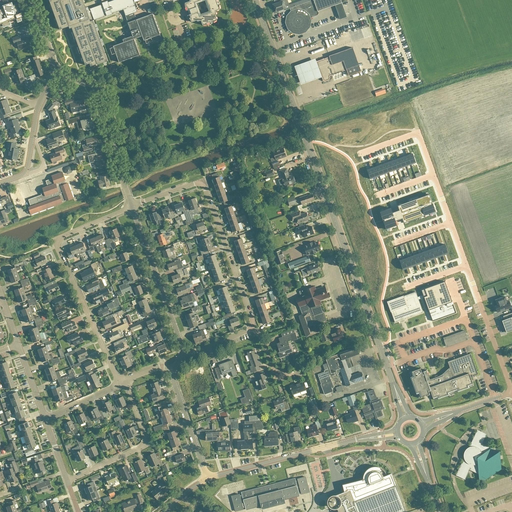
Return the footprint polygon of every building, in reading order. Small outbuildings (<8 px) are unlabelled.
[(86,10),(85,6),(84,6),(84,4),(82,0),(48,0),(49,0),(59,30),(68,27),(69,29),(71,28),(77,44),(78,46),(85,66),(89,64),(90,67),(97,64),(98,65),(107,62),(93,23),(93,21),(88,9),(86,10)] [(88,9),(93,21),(100,18),(122,10),(132,36),(122,40),(123,42),(113,46),(113,47),(115,54),(118,63),(139,55),(134,39),(142,36),(143,41),(144,40),(151,38),(160,35),(152,14),(136,20),(134,13),(137,12),(132,0),(114,0),(106,3),(102,4),(102,3),(101,3),(102,4),(88,9)] [(196,21),(197,22),(200,21),(202,26),(207,25),(206,24),(212,22),(213,23),(217,21),(215,15),(216,15),(215,11),(220,10),(219,5),(218,6),(215,0),(190,0),(189,1),(190,2),(184,3),(185,8),(184,8),(184,11),(184,12),(186,16),(187,19),(189,19),(191,23),(196,21)] [(279,0),(280,2),(272,5),(275,13),(285,9),(284,6),(288,4),(286,0),(279,0)] [(309,0),(310,2),(289,9),(290,12),(286,17),(285,23),(287,30),(292,34),(299,35),(305,33),(310,28),(311,21),(310,18),(317,16),(318,14),(317,12),(334,6),(339,20),(346,18),(341,4),(340,0),(309,0)] [(0,25),(2,25),(3,28),(10,25),(9,22),(16,19),(17,22),(21,21),(20,18),(22,17),(21,13),(18,14),(15,4),(12,5),(11,3),(3,6),(3,8),(0,9),(0,25)] [(349,34),(351,41),(364,38),(362,34),(364,33),(363,30),(349,34)] [(19,37),(12,39),(14,44),(17,43),(19,50),(30,46),(27,38),(20,40),(19,37)] [(329,57),(316,62),(321,78),(322,81),(325,82),(328,81),(329,79),(329,77),(346,71),(346,70),(358,66),(352,48),(329,57)] [(21,69),(13,72),(18,85),(26,81),(28,86),(36,83),(34,78),(43,75),(37,60),(36,57),(25,61),(26,64),(30,62),(34,75),(24,78),(21,69)] [(311,82),(321,78),(316,62),(315,60),(305,63),(294,67),(300,85),(311,82)] [(360,71),(358,66),(346,70),(346,71),(348,76),(360,71)] [(384,89),(374,92),(376,97),(386,94),(384,89)] [(0,109),(8,107),(6,100),(1,102),(0,98),(0,109)] [(65,105),(69,104),(72,113),(79,111),(79,113),(86,111),(85,109),(83,100),(74,103),(73,99),(64,102),(65,105)] [(8,107),(0,109),(0,111),(1,114),(0,114),(0,118),(0,120),(7,117),(6,114),(11,113),(8,107)] [(50,120),(46,121),(49,130),(60,126),(57,117),(56,118),(54,111),(48,114),(50,120)] [(78,117),(67,120),(68,120),(69,125),(77,122),(78,127),(82,126),(82,129),(87,128),(87,131),(93,129),(92,126),(90,119),(79,121),(78,117)] [(17,120),(16,119),(11,121),(10,118),(4,120),(6,125),(8,125),(9,129),(19,125),(18,123),(18,122),(18,120),(17,120)] [(19,125),(9,129),(11,133),(9,134),(10,138),(16,136),(15,133),(21,132),(19,125)] [(53,138),(46,141),(48,147),(49,147),(49,149),(57,146),(56,143),(64,140),(61,131),(52,134),(53,138)] [(85,145),(82,146),(84,153),(92,150),(91,147),(99,145),(97,137),(84,141),(85,145)] [(7,143),(6,150),(9,151),(7,160),(16,161),(17,154),(18,154),(18,150),(15,149),(15,144),(7,143)] [(56,162),(61,160),(59,154),(63,152),(62,148),(54,150),(55,153),(49,155),(52,163),(53,163),(53,164),(54,164),(56,163),(56,162)] [(274,157),(270,159),(272,165),(279,163),(278,160),(286,157),(283,148),(272,152),(274,157)] [(89,164),(92,163),(94,169),(104,166),(102,156),(96,157),(95,154),(87,156),(89,164)] [(409,155),(407,156),(411,165),(416,163),(412,154),(409,155)] [(286,169),(279,171),(282,179),(285,187),(289,185),(289,186),(292,185),(292,184),(295,183),(292,175),(289,177),(286,169)] [(370,169),(367,170),(370,179),(375,178),(371,169),(370,169)] [(264,173),(266,178),(274,176),(272,170),(264,173)] [(103,172),(95,174),(96,178),(100,177),(101,181),(98,182),(99,188),(102,187),(110,186),(107,174),(104,175),(103,172)] [(41,195),(36,197),(28,200),(30,207),(28,208),(30,215),(38,212),(62,204),(61,202),(66,201),(73,199),(68,184),(67,184),(65,185),(64,183),(64,181),(65,181),(62,173),(51,176),(52,179),(45,181),(47,187),(42,189),(43,193),(44,194),(41,195)] [(218,174),(211,176),(213,180),(212,180),(214,186),(221,183),(224,182),(223,180),(220,180),(218,174)] [(221,183),(214,186),(216,192),(223,189),(221,183)] [(234,189),(232,186),(223,189),(216,192),(218,198),(225,195),(224,193),(234,189)] [(223,203),(224,206),(230,203),(231,203),(230,200),(227,201),(225,195),(218,198),(220,204),(223,203)] [(305,207),(304,204),(310,202),(310,201),(314,200),(312,195),(308,196),(308,195),(299,198),(301,205),(302,208),(305,207)] [(391,208),(379,212),(382,220),(384,220),(384,221),(383,222),(386,229),(397,225),(395,221),(402,219),(403,223),(435,212),(432,204),(431,204),(431,203),(432,202),(429,195),(397,206),(399,210),(392,213),(391,208)] [(287,199),(285,200),(286,202),(288,201),(289,207),(296,204),(294,197),(287,199)] [(197,214),(197,213),(198,213),(196,208),(197,208),(194,199),(188,201),(191,210),(190,210),(190,211),(188,211),(191,219),(198,216),(197,214)] [(184,211),(184,210),(182,203),(174,206),(177,213),(182,211),(186,221),(184,222),(186,226),(193,223),(191,219),(188,211),(188,210),(184,211)] [(231,206),(230,203),(224,206),(225,208),(224,209),(226,215),(233,212),(231,206)] [(268,222),(265,214),(262,215),(260,207),(257,208),(263,224),(268,222)] [(171,208),(168,209),(168,208),(161,211),(164,218),(168,217),(169,220),(174,218),(171,208)] [(233,212),(226,215),(228,221),(235,218),(233,212)] [(296,220),(298,224),(309,220),(306,213),(299,215),(298,212),(289,215),(292,222),(296,220)] [(158,226),(163,224),(161,218),(158,219),(156,213),(149,215),(152,222),(155,221),(157,226),(158,226)] [(235,218),(228,221),(231,227),(238,224),(235,218)] [(194,228),(197,235),(202,233),(200,230),(205,228),(203,222),(196,225),(197,227),(194,228)] [(240,230),(238,224),(231,227),(233,233),(240,230)] [(304,225),(296,228),(298,235),(299,235),(300,238),(304,237),(314,234),(311,227),(305,229),(304,225)] [(108,239),(111,247),(112,250),(116,249),(114,242),(118,240),(117,238),(119,237),(116,229),(109,232),(111,238),(108,239)] [(163,234),(160,235),(157,236),(158,239),(160,246),(166,244),(165,241),(167,240),(166,238),(172,235),(174,235),(172,231),(171,232),(171,231),(166,233),(164,233),(163,234)] [(256,240),(254,234),(253,231),(248,233),(249,236),(252,235),(254,241),(256,240)] [(102,235),(95,237),(101,250),(101,252),(102,254),(104,253),(103,250),(103,249),(101,246),(103,245),(102,243),(105,241),(108,249),(111,247),(108,239),(104,241),(102,235)] [(91,244),(89,245),(91,251),(94,250),(92,247),(95,245),(98,253),(101,252),(101,250),(95,237),(89,240),(91,244)] [(202,246),(210,243),(208,237),(203,239),(202,237),(195,239),(196,242),(197,244),(201,243),(202,246)] [(236,247),(243,245),(241,239),(234,241),(236,247)] [(310,245),(309,244),(307,244),(308,245),(303,247),(304,249),(302,250),(303,253),(305,252),(306,255),(311,254),(311,255),(316,253),(315,252),(320,251),(316,242),(310,245)] [(76,246),(80,255),(86,252),(82,243),(76,246)] [(210,243),(202,246),(203,250),(199,251),(201,256),(202,256),(209,254),(208,251),(212,249),(210,243)] [(245,251),(243,245),(236,247),(238,253),(245,251)] [(445,245),(440,246),(443,255),(444,255),(448,254),(445,245)] [(69,248),(71,252),(67,253),(69,259),(74,258),(73,255),(76,254),(78,258),(81,257),(80,255),(76,246),(69,248)] [(169,249),(162,251),(165,258),(168,257),(169,259),(174,257),(173,255),(171,256),(170,252),(174,251),(173,248),(169,249)] [(247,257),(245,251),(238,253),(240,259),(247,257)] [(280,252),(280,251),(273,253),(277,265),(284,262),(282,257),(283,257),(281,251),(280,252)] [(120,255),(116,257),(115,254),(109,257),(110,260),(117,258),(117,259),(121,258),(123,262),(129,260),(126,253),(120,255)] [(209,264),(217,261),(214,255),(207,258),(209,264)] [(310,262),(308,256),(294,262),(288,264),(290,269),(296,267),(310,262)] [(44,257),(35,261),(32,262),(35,268),(47,263),(44,257)] [(247,257),(240,259),(242,265),(249,263),(247,257)] [(182,266),(179,259),(174,261),(175,262),(167,265),(169,271),(175,269),(176,272),(177,272),(183,270),(190,267),(189,265),(185,267),(185,265),(182,266)] [(404,259),(399,261),(402,270),(406,269),(407,268),(404,259)] [(264,261),(261,262),(263,266),(264,269),(267,268),(270,267),(267,260),(265,260),(264,261)] [(219,267),(217,261),(209,264),(211,270),(219,267)] [(80,274),(83,281),(95,276),(92,270),(97,267),(95,263),(90,265),(92,268),(85,271),(86,272),(80,274)] [(309,268),(301,270),(303,277),(308,275),(308,274),(311,273),(311,274),(319,271),(317,264),(309,267),(309,268)] [(113,274),(122,270),(121,266),(111,270),(113,274)] [(127,275),(134,273),(131,266),(125,269),(127,275)] [(19,267),(15,268),(7,271),(9,277),(17,274),(16,271),(20,270),(19,267)] [(183,270),(177,272),(178,275),(171,277),(174,284),(181,281),(182,284),(188,282),(187,279),(181,281),(179,276),(184,274),(185,275),(190,273),(192,273),(190,267),(183,270)] [(219,267),(211,270),(213,276),(221,274),(219,267)] [(36,271),(37,274),(42,272),(46,281),(53,278),(49,268),(44,270),(43,268),(36,271)] [(248,276),(255,274),(253,268),(246,270),(248,276)] [(127,275),(129,279),(122,281),(123,285),(118,287),(120,291),(133,286),(129,287),(128,283),(130,282),(137,279),(134,273),(127,275)] [(17,274),(9,277),(11,283),(20,280),(17,274)] [(221,274),(213,276),(216,283),(223,280),(221,274)] [(255,274),(248,276),(251,282),(258,280),(255,274)] [(101,280),(99,281),(97,278),(91,281),(92,284),(86,287),(89,293),(99,289),(100,291),(105,288),(101,280)] [(182,284),(184,284),(185,286),(176,289),(178,296),(187,293),(186,289),(189,288),(193,287),(192,284),(198,281),(197,278),(193,280),(191,281),(188,282),(182,284)] [(260,286),(258,280),(251,282),(253,288),(260,286)] [(21,284),(22,288),(14,290),(16,297),(25,294),(23,290),(26,290),(25,287),(30,285),(29,281),(21,284)] [(423,295),(417,298),(418,300),(424,298),(432,322),(456,313),(444,282),(421,290),(423,295)] [(49,283),(43,286),(45,289),(47,288),(50,294),(59,290),(56,283),(50,286),(49,283)] [(120,291),(120,292),(116,293),(118,297),(122,295),(121,294),(129,291),(131,294),(132,293),(134,297),(137,296),(143,293),(139,286),(134,288),(133,286),(120,291)] [(260,286),(253,288),(255,294),(262,292),(260,286)] [(220,296),(228,293),(226,287),(218,289),(220,296)] [(328,297),(327,292),(325,289),(323,290),(323,288),(316,290),(316,289),(314,290),(313,287),(302,291),(298,292),(300,296),(295,298),(299,307),(302,315),(299,316),(306,337),(314,334),(320,332),(318,325),(327,322),(325,317),(324,317),(319,302),(320,301),(320,300),(328,297)] [(96,293),(91,296),(92,298),(91,299),(94,305),(96,304),(98,304),(100,302),(103,301),(102,298),(105,297),(105,296),(109,294),(108,293),(108,292),(106,289),(96,293)] [(415,292),(387,302),(395,323),(423,313),(415,292)] [(230,299),(228,293),(220,296),(223,302),(230,299)] [(25,294),(16,297),(18,303),(26,300),(28,304),(35,301),(34,298),(33,299),(31,295),(26,297),(25,294)] [(194,297),(193,294),(188,296),(189,298),(180,302),(182,308),(186,306),(187,307),(193,305),(192,302),(195,301),(194,297)] [(55,296),(49,299),(43,302),(44,305),(50,302),(53,308),(56,307),(65,303),(62,296),(56,299),(55,296)] [(141,308),(148,306),(145,299),(144,300),(143,297),(132,302),(133,305),(139,303),(141,308)] [(497,313),(511,308),(509,302),(507,302),(505,297),(495,300),(497,306),(495,307),(497,313)] [(257,307),(264,304),(262,298),(255,300),(257,307)] [(230,299),(223,302),(225,308),(233,306),(230,299)] [(28,304),(29,307),(21,310),(23,317),(34,313),(32,306),(36,304),(35,301),(28,304)] [(107,306),(97,311),(100,317),(111,313),(109,310),(114,308),(113,305),(111,301),(106,303),(107,306)] [(264,304),(257,307),(259,313),(266,310),(264,304)] [(148,306),(141,308),(138,309),(141,316),(142,315),(143,317),(150,315),(149,312),(150,312),(148,306)] [(225,308),(227,314),(223,316),(224,319),(227,318),(232,316),(231,313),(235,312),(233,306),(225,308)] [(64,308),(61,309),(52,313),(53,316),(56,315),(59,321),(62,320),(71,316),(68,309),(65,311),(64,308)] [(268,316),(266,310),(259,313),(261,318),(268,316)] [(34,313),(23,317),(26,323),(34,320),(35,324),(48,319),(47,317),(42,319),(42,318),(40,319),(39,317),(36,318),(35,316),(33,317),(32,314),(34,313)] [(112,315),(113,318),(102,323),(105,329),(117,324),(118,323),(116,318),(119,317),(117,313),(112,315)] [(197,315),(194,316),(193,313),(185,315),(187,322),(198,318),(197,315)] [(502,326),(503,329),(504,328),(506,333),(511,330),(511,313),(503,317),(504,320),(502,321),(503,326),(502,326)] [(268,316),(261,318),(263,325),(270,322),(271,323),(273,322),(272,319),(270,319),(268,316)] [(199,321),(198,318),(187,322),(190,328),(197,325),(196,322),(199,321)] [(227,318),(224,319),(215,323),(216,326),(217,328),(219,327),(218,325),(226,322),(228,326),(231,325),(231,327),(239,324),(237,318),(230,321),(229,319),(228,319),(227,318)] [(35,324),(36,328),(28,330),(31,337),(39,334),(38,331),(41,330),(40,327),(43,326),(42,324),(45,324),(44,323),(49,321),(48,319),(35,324)] [(156,325),(154,319),(146,322),(147,325),(144,326),(146,330),(149,328),(149,330),(156,327),(156,325)] [(70,321),(67,322),(61,325),(64,331),(66,329),(68,333),(77,329),(74,322),(71,323),(70,321)] [(138,322),(129,326),(131,331),(141,327),(138,322)] [(120,330),(118,327),(113,329),(114,332),(108,335),(111,341),(120,337),(123,336),(120,330)] [(321,336),(323,342),(333,339),(334,342),(343,339),(341,332),(340,332),(339,329),(335,331),(336,333),(327,336),(326,334),(321,336)] [(203,330),(199,331),(200,333),(192,336),(196,344),(206,340),(206,339),(209,338),(207,335),(205,336),(203,330)] [(464,331),(443,338),(444,342),(465,334),(464,331)] [(159,332),(148,336),(147,334),(136,338),(136,339),(135,339),(138,345),(139,344),(139,345),(151,340),(153,344),(156,343),(155,342),(162,339),(159,332)] [(39,334),(31,337),(33,343),(41,340),(42,344),(44,343),(50,341),(49,339),(48,339),(44,340),(43,336),(42,336),(41,333),(39,334)] [(291,351),(291,350),(288,341),(292,340),(292,341),(297,339),(295,333),(278,339),(280,343),(276,344),(279,352),(278,353),(280,358),(286,356),(287,355),(287,354),(287,352),(288,353),(290,352),(291,351)] [(67,338),(68,341),(71,340),(74,346),(83,342),(80,335),(74,338),(73,335),(67,338)] [(126,339),(124,339),(118,341),(119,344),(113,347),(116,353),(125,349),(123,343),(125,342),(127,341),(126,339)] [(164,345),(163,342),(145,350),(148,355),(158,351),(160,354),(167,351),(164,345)] [(46,347),(45,347),(37,350),(40,356),(48,353),(47,351),(46,347)] [(327,363),(329,369),(330,374),(331,374),(336,372),(335,371),(340,369),(346,386),(346,387),(353,384),(353,383),(364,379),(361,373),(353,376),(351,377),(350,374),(351,373),(350,368),(351,368),(349,364),(352,363),(350,358),(359,354),(356,347),(342,352),(342,353),(339,354),(336,355),(335,356),(334,354),(325,357),(327,363)] [(84,349),(81,351),(76,353),(79,359),(77,360),(79,363),(80,363),(85,360),(84,357),(87,355),(84,349)] [(128,355),(126,356),(119,359),(124,369),(131,366),(133,365),(130,359),(132,357),(130,351),(127,352),(128,355)] [(254,351),(247,353),(252,368),(250,369),(252,373),(260,370),(259,366),(261,365),(257,357),(254,351)] [(49,356),(48,353),(40,356),(42,363),(50,360),(51,363),(59,361),(58,358),(53,360),(52,355),(49,356)] [(421,372),(420,369),(409,372),(418,399),(423,397),(429,395),(429,393),(430,393),(432,398),(433,400),(448,395),(453,393),(473,386),(472,382),(470,376),(471,375),(472,377),(476,376),(478,375),(470,354),(466,355),(464,356),(447,362),(449,368),(447,369),(446,371),(445,372),(444,373),(442,374),(441,375),(439,376),(438,377),(437,375),(434,376),(435,378),(433,379),(429,380),(428,377),(428,375),(426,370),(421,372)] [(232,360),(218,365),(219,367),(215,369),(218,379),(221,378),(221,375),(231,372),(232,377),(237,375),(232,360)] [(84,364),(85,367),(83,368),(86,375),(91,372),(90,369),(95,367),(92,361),(84,364)] [(0,371),(8,369),(6,362),(0,364),(0,371)] [(322,365),(324,371),(324,372),(318,375),(321,385),(324,395),(332,392),(331,389),(333,388),(331,381),(329,377),(329,375),(330,374),(329,369),(327,363),(322,365)] [(53,367),(51,367),(44,370),(47,376),(55,373),(53,367)] [(8,369),(0,371),(0,372),(2,377),(10,375),(8,369)] [(86,375),(84,375),(86,378),(87,378),(91,386),(90,386),(92,390),(100,386),(95,374),(93,375),(92,372),(91,372),(86,375)] [(57,379),(55,373),(47,376),(49,382),(57,379)] [(196,373),(185,377),(187,384),(185,385),(188,392),(190,391),(192,398),(203,394),(201,387),(198,388),(196,382),(199,381),(196,373)] [(67,377),(57,380),(58,383),(65,381),(75,377),(73,374),(68,376),(67,377)] [(259,381),(253,383),(254,386),(257,385),(259,390),(266,388),(264,382),(266,381),(264,374),(257,376),(259,381)] [(12,380),(10,375),(2,377),(4,383),(12,380)] [(335,388),(341,387),(339,378),(333,380),(335,388)] [(14,387),(12,380),(4,383),(6,390),(14,387)] [(65,381),(58,383),(60,387),(52,390),(54,396),(62,393),(61,390),(65,389),(63,385),(66,384),(65,381)] [(154,394),(161,392),(157,382),(151,385),(154,394)] [(296,384),(290,386),(293,395),(306,390),(303,382),(296,384)] [(248,389),(243,391),(245,397),(247,403),(252,401),(248,389)] [(370,404),(361,407),(366,420),(375,417),(375,419),(383,416),(380,409),(383,407),(381,400),(378,401),(374,390),(367,392),(371,401),(369,402),(370,404)] [(12,394),(11,391),(3,393),(5,397),(8,396),(10,401),(18,398),(16,392),(12,394)] [(66,392),(62,393),(54,396),(56,403),(66,399),(67,402),(73,398),(72,396),(68,398),(66,392)] [(161,392),(154,394),(151,396),(153,402),(164,399),(161,392)] [(347,397),(342,399),(343,402),(348,400),(350,407),(352,406),(357,404),(353,395),(347,397)] [(122,415),(121,413),(119,408),(126,405),(122,397),(115,400),(117,404),(115,406),(118,414),(119,416),(122,415)] [(21,404),(18,398),(10,401),(12,407),(21,404)] [(209,413),(206,406),(211,405),(209,398),(198,402),(200,407),(196,408),(199,416),(209,413)] [(286,399),(282,401),(281,398),(277,400),(278,400),(273,402),(276,410),(280,408),(282,412),(290,409),(287,403),(286,399)] [(101,410),(105,419),(105,418),(110,416),(108,412),(112,410),(109,402),(102,405),(104,409),(101,410)] [(21,404),(12,407),(14,413),(23,410),(21,404)] [(161,406),(161,407),(159,404),(153,406),(154,409),(155,412),(159,411),(161,418),(170,415),(167,408),(162,409),(161,406)] [(105,419),(101,410),(98,412),(97,408),(90,412),(93,419),(93,420),(94,422),(101,418),(102,420),(105,419)] [(222,412),(223,415),(220,416),(223,427),(231,424),(226,411),(224,408),(221,409),(222,412)] [(25,417),(23,410),(14,413),(17,419),(25,417)] [(355,413),(354,410),(349,412),(350,414),(345,416),(347,423),(353,421),(354,422),(358,421),(355,413)] [(83,414),(76,417),(80,425),(86,422),(89,427),(92,426),(88,416),(85,418),(83,414)] [(161,418),(164,424),(160,426),(160,425),(153,428),(155,433),(162,431),(168,428),(167,424),(172,422),(170,415),(161,418)] [(332,422),(326,424),(328,431),(337,428),(335,420),(332,421),(332,422)] [(73,435),(74,435),(79,432),(75,424),(73,425),(71,421),(64,424),(67,432),(68,432),(68,433),(69,435),(71,436),(73,435)] [(243,432),(244,441),(237,441),(238,450),(252,449),(252,441),(257,441),(256,427),(255,427),(255,422),(252,422),(252,423),(249,423),(249,421),(245,421),(243,422),(243,425),(243,432)] [(21,431),(29,428),(27,422),(19,425),(21,431)] [(310,429),(307,430),(309,437),(318,435),(317,430),(316,425),(315,425),(313,426),(313,427),(310,428),(310,429)] [(124,426),(121,427),(125,436),(128,434),(130,438),(137,435),(135,432),(138,430),(136,426),(133,427),(126,430),(124,426)] [(289,434),(285,435),(287,443),(291,442),(299,440),(298,434),(301,433),(299,427),(293,428),(295,432),(289,434)] [(29,428),(21,431),(23,437),(31,434),(29,428)] [(168,428),(162,431),(163,434),(167,432),(170,441),(178,438),(175,431),(170,433),(168,428)] [(204,429),(201,430),(202,433),(204,436),(205,436),(205,441),(213,441),(212,432),(212,430),(205,430),(204,429)] [(486,435),(477,430),(455,476),(465,480),(469,470),(478,474),(479,481),(481,483),(501,469),(499,451),(498,452),(491,448),(490,449),(481,444),(486,435)] [(121,434),(116,436),(114,432),(109,434),(112,441),(115,440),(117,446),(124,442),(121,434)] [(214,432),(212,432),(213,441),(218,441),(219,441),(219,438),(222,438),(222,432),(214,432)] [(268,438),(264,438),(265,446),(275,445),(278,445),(278,442),(277,434),(277,432),(270,432),(268,435),(268,438)] [(33,440),(31,434),(23,437),(25,443),(33,440)] [(170,441),(172,448),(173,451),(169,452),(170,456),(173,455),(177,453),(175,447),(180,445),(178,438),(170,441)] [(25,443),(22,444),(23,447),(26,446),(27,449),(24,450),(25,454),(34,451),(33,448),(36,447),(33,440),(25,443)] [(107,440),(100,443),(104,451),(111,448),(107,440)] [(221,441),(218,442),(217,442),(218,451),(230,450),(229,441),(221,442),(221,441)] [(84,450),(82,445),(77,448),(79,452),(74,454),(78,462),(85,459),(83,455),(86,453),(84,450)] [(94,446),(87,450),(91,457),(98,454),(94,446)] [(154,453),(147,457),(152,467),(159,464),(160,466),(162,465),(162,463),(159,455),(155,456),(154,454),(154,453)] [(173,455),(170,456),(167,457),(169,462),(176,460),(177,464),(185,461),(183,454),(174,457),(173,455)] [(17,481),(15,474),(18,472),(12,457),(8,459),(11,469),(5,471),(6,475),(7,474),(10,483),(17,481)] [(36,459),(30,461),(31,465),(33,465),(36,474),(37,474),(38,476),(39,477),(43,475),(42,472),(45,471),(41,462),(38,463),(37,458),(36,459)] [(144,468),(141,460),(133,463),(138,473),(144,470),(146,475),(150,473),(147,466),(144,468)] [(123,467),(119,469),(124,481),(130,479),(132,483),(138,480),(134,473),(131,474),(127,466),(123,468),(123,467)] [(402,511),(405,511),(397,491),(395,486),(391,474),(386,476),(386,475),(386,474),(385,473),(385,472),(384,472),(384,471),(383,470),(382,470),(382,469),(381,468),(380,468),(379,468),(378,467),(377,467),(376,467),(375,467),(374,467),(373,467),(372,467),(371,467),(370,468),(369,468),(368,469),(367,469),(366,470),(366,471),(365,471),(364,472),(364,473),(364,474),(363,474),(363,475),(363,476),(363,477),(363,478),(362,479),(362,480),(358,481),(351,482),(342,485),(344,492),(339,494),(337,495),(333,497),(332,497),(331,497),(331,498),(330,498),(330,499),(329,499),(329,500),(328,501),(328,502),(328,503),(328,504),(329,504),(329,505),(329,506),(330,506),(330,507),(331,507),(332,508),(333,508),(334,508),(335,508),(336,508),(337,511),(402,511)] [(114,473),(105,477),(109,485),(118,481),(114,473)] [(239,494),(231,497),(235,511),(243,510),(243,508),(245,508),(245,510),(245,509),(258,506),(258,505),(261,505),(262,509),(284,503),(283,499),(286,498),(286,501),(299,497),(300,497),(299,494),(301,493),(301,494),(309,492),(305,477),(297,479),(297,481),(295,481),(295,479),(294,479),(241,493),(241,495),(239,496),(239,494)] [(37,481),(30,484),(29,484),(25,485),(26,489),(36,486),(38,493),(51,489),(48,481),(38,485),(37,481)] [(96,491),(93,482),(87,484),(88,487),(84,489),(87,495),(94,492),(96,491)] [(156,488),(151,493),(157,500),(164,494),(162,492),(166,488),(162,483),(156,488)] [(95,496),(94,492),(87,495),(89,500),(92,499),(93,502),(100,500),(98,495),(95,496)] [(122,504),(124,511),(129,511),(138,509),(136,504),(138,503),(139,504),(142,503),(139,495),(135,496),(137,499),(134,500),(122,504)] [(43,503),(38,505),(40,509),(45,507),(45,506),(47,505),(47,507),(49,506),(51,511),(58,511),(57,508),(58,508),(56,503),(54,504),(52,500),(46,502),(43,503)] [(8,503),(9,506),(6,508),(7,511),(14,511),(16,511),(14,505),(15,504),(14,501),(8,503)]
